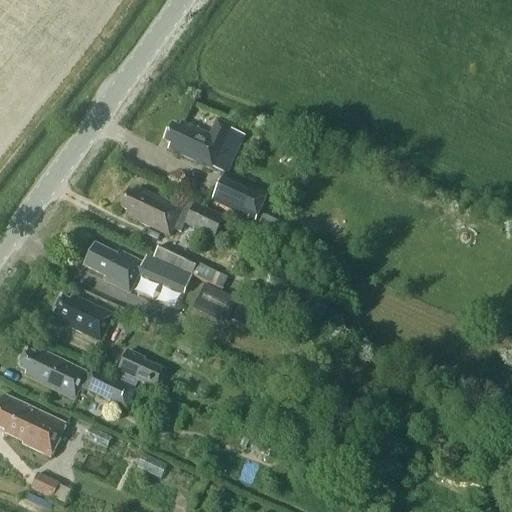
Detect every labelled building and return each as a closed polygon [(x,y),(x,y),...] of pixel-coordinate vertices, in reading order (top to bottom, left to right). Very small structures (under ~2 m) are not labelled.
[(226,144),(181,123),(179,128),(172,125),(164,142),(171,145),(168,150),(213,172),(214,169),(227,175),(238,152),(225,146),(226,144)] [(212,202),(223,207),(255,223),(268,195),(224,175),(212,202)] [(128,212),(125,217),(170,238),(178,222),(214,239),(223,219),(187,202),(182,211),(138,190),(136,195),(130,192),(121,209),(128,212)] [(282,233),(286,225),(263,214),(259,223),(282,233)] [(280,267),(289,248),(277,242),(268,262),(280,267)] [(143,265),(119,253),(117,257),(96,246),(85,268),(106,278),(104,282),(130,295),(139,276),(183,298),(192,279),(147,257),(143,265)] [(223,291),(228,279),(159,247),(153,259),(223,291)] [(59,324),(101,344),(114,317),(72,297),(69,302),(61,298),(53,315),(61,319),(59,324)] [(239,304),(231,321),(246,328),(254,311),(239,304)] [(75,401),(81,387),(126,410),(135,391),(93,371),(90,376),(37,350),(35,356),(26,352),(19,368),(27,372),(24,377),(75,401)] [(146,360),(127,352),(117,373),(155,390),(164,371),(145,362),(146,360)] [(23,446),(50,459),(66,426),(3,397),(1,402),(0,401),(0,429),(5,432),(4,434),(24,443),(23,446)] [(389,452),(395,435),(375,427),(367,448),(376,451),(378,447),(389,452)] [(137,468),(137,469),(161,480),(167,466),(144,455),(137,468)] [(31,490),(51,500),(59,484),(38,474),(31,490)]
